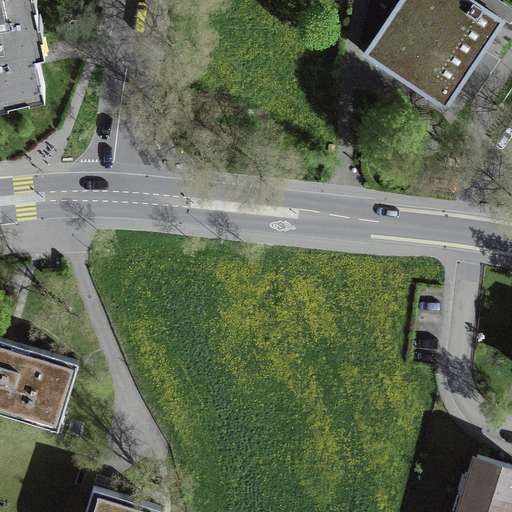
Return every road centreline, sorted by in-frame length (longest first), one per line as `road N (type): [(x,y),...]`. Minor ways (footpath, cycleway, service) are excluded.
road 1 (tertiary): [(477,233),(113,196)]
road 2 (residential): [(511,431),(478,417),(459,380),(477,233)]
road 3 (residential): [(113,196),(124,79),(143,0)]
